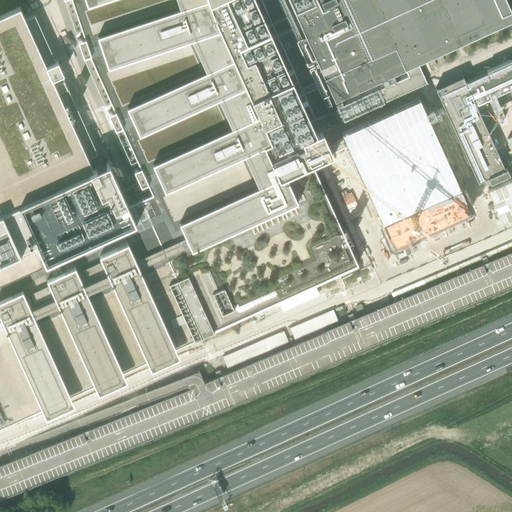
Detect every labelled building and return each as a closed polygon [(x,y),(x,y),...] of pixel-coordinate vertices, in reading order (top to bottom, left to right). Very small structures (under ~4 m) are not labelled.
[(63,0),(75,33),(81,31),(85,43),(79,45),(82,55),(212,14),(228,50),(269,32),(263,17),(263,18),(264,18),(265,18),(266,18),(266,17),(266,15),(268,15),(261,0),(215,0),(208,4),(206,0),(63,0)] [(287,0),(323,79),(334,103),(405,70),(418,65),(511,21),(511,15),(505,0),(287,0)] [(0,425),(357,264),(311,161),(345,146),(342,138),(327,145),(321,132),(426,84),(417,65),(405,71),(408,77),(315,119),(301,89),(296,91),(291,81),(297,78),(292,68),(292,69),(281,45),(280,45),(279,45),(279,44),(278,44),(277,44),(277,45),(276,45),(276,46),(276,47),(269,32),(228,50),(212,14),(82,55),(87,67),(104,106),(111,103),(116,115),(109,118),(130,163),(136,160),(141,171),(135,174),(140,186),(146,183),(151,193),(127,204),(108,163),(93,169),(89,161),(98,156),(60,72),(63,71),(57,57),(54,59),(35,18),(26,22),(23,15),(19,7),(0,15),(0,425)] [(486,72),(464,82),(462,77),(434,89),(437,94),(420,102),(430,124),(447,116),(477,183),(486,178),(489,184),(509,175),(506,168),(504,169),(474,104),(511,86),(511,60),(510,61),(510,60),(485,71),(486,72)] [(511,250),(489,261),(353,318),(219,375),(198,384),(88,430),(0,467),(0,500),(511,282),(511,250)] [(284,332),(262,340),(266,350),(288,342),(284,332)]
